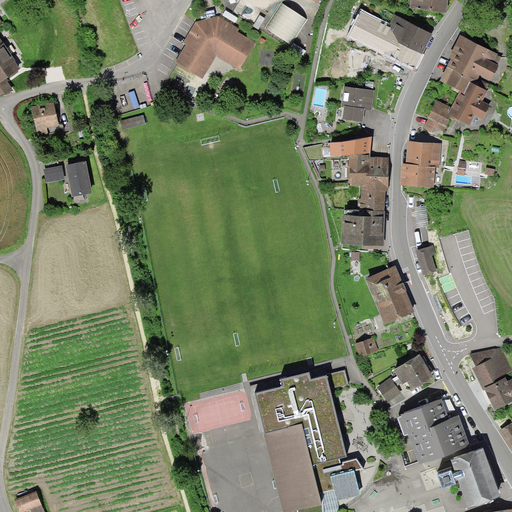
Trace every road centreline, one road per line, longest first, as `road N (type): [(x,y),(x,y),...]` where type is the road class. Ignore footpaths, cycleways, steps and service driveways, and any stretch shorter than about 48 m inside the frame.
road 1 (tertiary): [(511,466),(445,356),(399,234),(400,127),(467,0)]
road 2 (residential): [(190,0),(147,63),(0,106)]
road 3 (residential): [(0,467),(30,261)]
road 4 (residential): [(30,261),(35,166),(0,111)]
